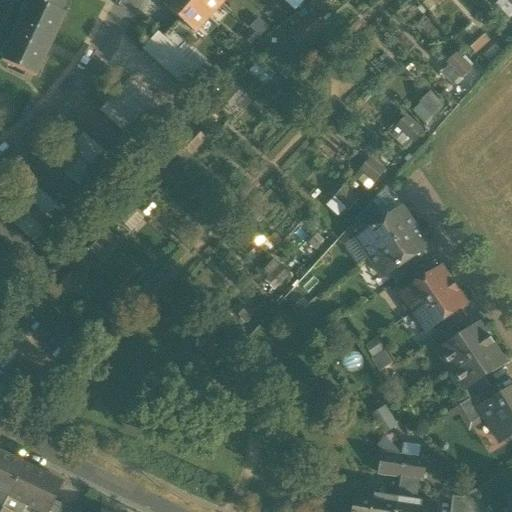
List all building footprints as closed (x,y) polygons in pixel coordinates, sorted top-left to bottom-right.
[(66,0),(25,0),(26,0),(29,2),(60,15),(66,0)] [(193,34),(207,18),(186,0),(164,0),(161,4),(179,21),(193,34)] [(221,4),(216,0),(186,0),(207,18),(221,4)] [(301,0),(286,0),(293,9),(303,2),(301,0)] [(511,0),(499,0),(496,4),(510,20),(511,18),(511,0)] [(63,16),(60,15),(29,2),(1,62),(35,76),(63,16)] [(221,4),(207,18),(217,27),(230,12),(221,4)] [(311,14),(291,36),(302,46),(322,24),(311,14)] [(203,42),(217,27),(207,18),(193,34),(196,36),(203,42)] [(187,46),(196,36),(193,34),(179,21),(170,30),(185,44),(187,46)] [(470,47),(484,35),(474,23),(460,35),(470,47)] [(178,52),(185,44),(170,30),(163,38),(178,52)] [(142,51),(190,94),(206,77),(199,71),(178,52),(163,38),(158,34),(142,51)] [(178,52),(199,71),(207,62),(192,49),(191,50),(187,46),(185,44),(178,52)] [(464,79),(469,74),(453,57),(448,62),(464,79)] [(98,112),(139,150),(170,116),(128,78),(98,112)] [(426,96),(413,111),(425,123),(439,108),(426,96)] [(407,120),(398,125),(409,143),(417,138),(407,120)] [(83,135),(69,151),(54,167),(92,201),(106,185),(121,169),(83,135)] [(372,158),(360,170),(374,183),(386,171),(372,158)] [(345,186),(326,206),(340,219),(359,199),(345,186)] [(35,188),(21,203),(7,219),(44,253),(58,238),(72,222),(35,188)] [(385,189),(372,203),(384,220),(399,210),(385,189)] [(355,221),(364,234),(384,220),(372,203),(355,221)] [(356,239),(369,259),(414,229),(400,209),(399,210),(384,220),(364,234),(356,239)] [(427,249),(414,229),(369,259),(383,279),(390,275),(411,260),(427,249)] [(357,267),(369,259),(356,239),(344,247),(357,267)] [(0,283),(9,291),(21,278),(25,274),(0,250),(0,283)] [(390,275),(396,284),(415,272),(418,270),(411,260),(390,275)] [(401,296),(413,314),(453,287),(441,269),(422,282),(401,296)] [(422,282),(415,272),(396,284),(394,286),(401,296),(422,282)] [(465,306),(453,287),(413,314),(425,332),(434,326),(455,312),(465,306)] [(298,293),(285,303),(294,317),(308,306),(298,293)] [(434,326),(441,336),(448,331),(462,322),(455,312),(434,326)] [(438,353),(451,372),(491,346),(491,345),(486,336),(485,337),(478,326),(455,341),(438,353)] [(455,341),(448,331),(441,336),(428,345),(434,355),(438,353),(455,341)] [(384,351),(376,339),(364,347),(372,359),(384,351)] [(503,364),(491,346),(451,372),(453,376),(451,377),(458,387),(460,386),(463,390),(483,377),(483,378),(503,364)] [(463,390),(469,401),(490,388),(483,378),(483,377),(463,390)] [(497,400),(490,388),(469,401),(459,407),(470,426),(483,417),(479,411),(497,400)] [(483,417),(496,438),(511,428),(511,390),(497,400),(479,411),(483,417)] [(397,427),(384,407),(370,416),(383,436),(397,427)] [(377,446),(383,454),(397,456),(401,457),(385,438),(377,446)] [(415,459),(418,460),(420,446),(403,444),(401,457),(403,457),(415,459)] [(0,493),(8,498),(24,465),(0,453),(0,493)] [(377,475),(400,479),(403,457),(401,457),(397,456),(383,454),(380,454),(377,475)] [(400,479),(411,481),(415,459),(403,457),(400,479)] [(418,460),(415,459),(411,481),(417,482),(423,482),(426,461),(418,460)] [(24,465),(8,498),(25,506),(36,511),(48,511),(53,501),(54,502),(62,483),(24,464),(24,465)] [(400,479),(396,499),(414,501),(417,482),(411,481),(400,479)] [(353,511),(394,511),(396,499),(356,492),(353,511)] [(486,511),(474,492),(462,499),(469,511),(486,511)] [(469,511),(462,499),(452,497),(449,511),(469,511)] [(22,511),(25,506),(8,498),(2,509),(8,511),(22,511)] [(435,511),(437,505),(414,501),(396,499),(394,511),(435,511)] [(75,511),(54,502),(53,501),(48,511),(75,511)]
